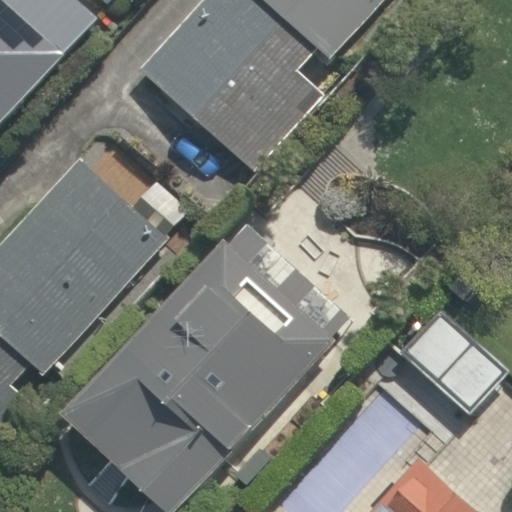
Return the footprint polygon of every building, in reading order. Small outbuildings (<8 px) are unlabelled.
[(0,0),(0,126),(113,0),(0,0)] [(381,0),(215,0),(143,92),(245,173),(381,0)] [(0,247),(0,431),(155,250),(64,172),(0,247)] [(193,511),(344,338),(230,238),(53,442),(133,511),(193,511)] [(437,319),(400,361),(467,419),(503,376),(437,319)] [(336,511),(405,430),(356,388),(259,502),(270,511),(336,511)] [(435,511),(398,474),(359,511),(435,511)]
